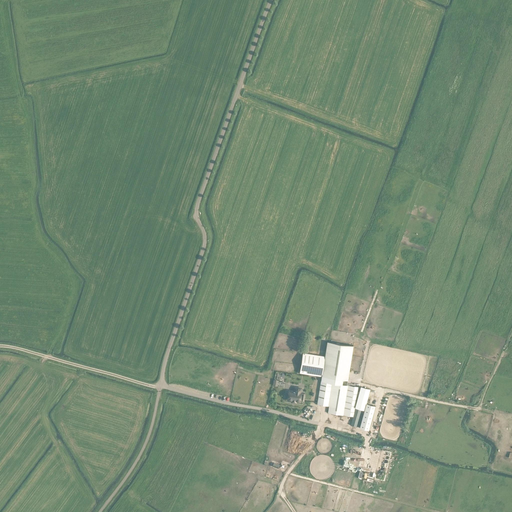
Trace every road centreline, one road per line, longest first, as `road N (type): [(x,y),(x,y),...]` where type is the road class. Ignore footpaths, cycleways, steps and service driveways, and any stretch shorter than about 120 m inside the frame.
road 1 (unclassified): [(156,400),(203,249),(196,207),(271,0)]
road 2 (track): [(0,347),(159,388)]
